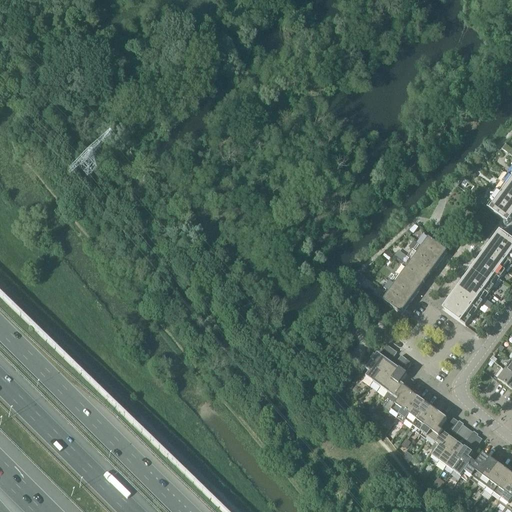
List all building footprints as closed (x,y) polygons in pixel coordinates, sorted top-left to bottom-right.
[(506,145),(503,150),(507,154),(511,148),(506,145)] [(511,170),(484,208),(507,225),(511,218),(511,170)] [(442,311),(465,328),(511,264),(511,241),(500,233),(465,279),(463,278),(457,286),(460,287),(442,311)] [(378,299),(401,316),(424,285),(426,287),(432,279),(430,277),(447,254),(424,237),(378,299)] [(361,275),(354,281),(360,286),(365,278),(361,275)] [(388,354),(391,350),(387,346),(383,351),(388,354)] [(391,350),(388,354),(394,359),(397,354),(391,350)] [(366,378),(373,383),(380,373),(376,370),(384,359),(377,354),(366,370),(369,373),(366,378)] [(403,365),(406,360),(401,357),(398,361),(403,365)] [(392,365),(384,359),(376,370),(380,373),(373,383),(380,388),(388,378),(384,375),(392,365)] [(406,360),(403,365),(408,369),(412,365),(406,360)] [(399,370),(392,365),(384,375),(388,378),(380,388),(387,394),(395,383),(391,381),(399,370)] [(388,394),(385,398),(396,406),(399,402),(395,399),(403,388),(400,386),(407,376),(399,370),(391,381),(395,383),(387,394),(388,394)] [(511,376),(505,371),(497,381),(511,391),(511,376)] [(403,388),(395,399),(399,402),(396,406),(391,412),(399,417),(406,407),(402,404),(410,394),(403,388)] [(417,399),(410,394),(402,404),(406,407),(399,417),(406,423),(413,413),(409,410),(417,399)] [(406,423),(413,428),(420,418),(417,415),(425,404),(417,399),(409,410),(413,413),(406,423)] [(413,428),(420,433),(428,423),(424,420),(432,410),(425,404),(417,415),(420,418),(413,428)] [(420,433),(427,439),(435,429),(431,426),(439,415),(432,410),(424,420),(428,423),(420,433)] [(435,444),(443,433),(440,431),(447,421),(439,415),(431,426),(435,429),(427,439),(435,444)] [(455,428),(460,431),(464,426),(459,422),(455,428)] [(460,431),(455,428),(452,433),(456,436),(460,431)] [(443,433),(435,444),(439,447),(431,457),(438,462),(446,452),(442,449),(450,438),(443,433)] [(470,439),(474,442),(478,436),(474,433),(470,439)] [(438,462),(446,468),(453,458),(450,455),(458,444),(450,438),(442,449),(446,452),(438,462)] [(474,442),(470,439),(466,444),(471,447),(474,442)] [(407,441),(402,447),(407,451),(412,444),(407,441)] [(446,468),(453,473),(460,463),(457,460),(465,449),(458,444),(450,455),(453,458),(446,468)] [(461,479),(465,474),(472,463),(469,460),(473,455),(465,449),(457,460),(460,463),(453,473),(461,479)] [(407,454),(404,458),(410,465),(414,459),(407,454)] [(465,474),(471,479),(479,469),(482,471),(491,461),(483,455),(476,465),(472,463),(465,474)] [(471,479),(479,484),(486,474),(490,477),(498,466),(491,461),(482,471),(479,469),(471,479)] [(479,484),(484,488),(486,490),(494,479),(497,482),(505,471),(498,466),(490,477),(486,474),(479,484)] [(486,490),(493,495),(498,489),(501,485),(504,487),(511,476),(505,471),(497,482),(494,479),(486,490)] [(493,495),(500,500),(508,490),(511,492),(511,476),(504,487),(501,485),(498,489),(493,495)] [(511,511),(511,492),(508,490),(500,500),(501,500),(499,503),(511,511)]
